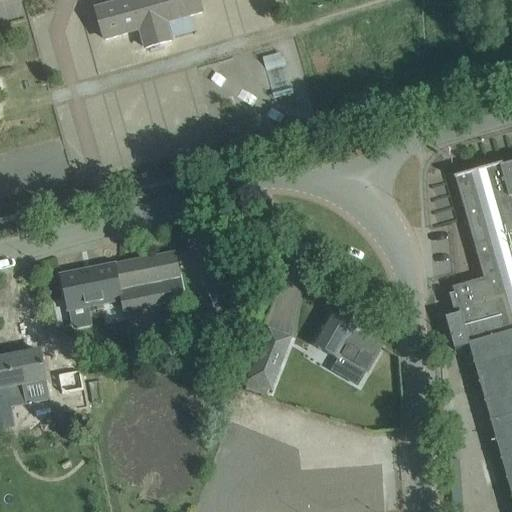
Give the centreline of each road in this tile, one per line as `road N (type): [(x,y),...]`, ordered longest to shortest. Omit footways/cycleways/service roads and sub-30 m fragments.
road 1 (unclassified): [(0,254),(291,177),(357,181)]
road 2 (unclassified): [(426,511),(411,256),(377,191),(357,181)]
road 3 (unclassified): [(357,181),(410,141),(511,111)]
road 4 (unknown): [(446,175),(438,272),(415,322)]
